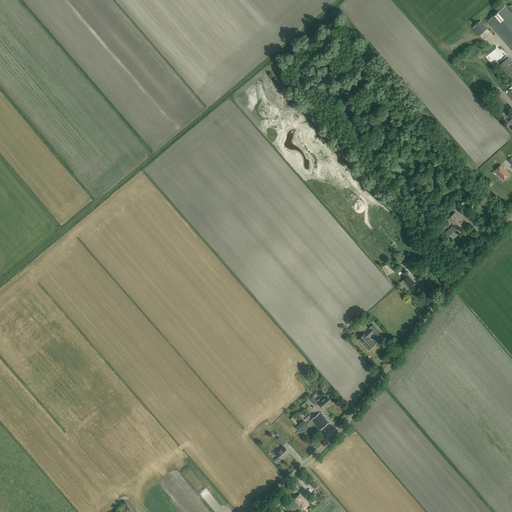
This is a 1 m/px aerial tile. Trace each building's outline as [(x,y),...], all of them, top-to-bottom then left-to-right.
[(488,22),(511,50),(511,14),(505,7),(488,22)] [(487,29),(481,21),(473,28),(480,36),(487,29)] [(487,33),(482,36),(485,41),(490,38),(487,33)] [(499,52),(500,56),(496,57),(498,61),(505,58),(503,51),(499,52)] [(511,82),(511,65),(507,59),(498,67),(511,82)] [(506,100),(500,104),(505,110),(510,106),(506,100)] [(503,180),(509,174),(501,165),(495,171),(503,180)] [(453,209),(460,203),(457,199),(450,205),(453,209)] [(451,241),(468,226),(455,212),(448,219),(454,225),(444,233),(451,241)] [(411,272),(421,264),(414,255),(404,263),(411,272)] [(387,276),(395,271),(389,262),(382,268),(387,276)] [(413,294),(419,289),(408,276),(401,282),(406,289),(408,288),(413,294)] [(366,333),(365,333),(358,340),(369,351),(376,344),(369,337),(374,333),(377,337),(381,333),(373,324),(369,328),(370,329),(366,333)] [(323,409),(331,402),(326,397),(323,400),(320,397),(317,401),(313,396),(310,399),(314,404),(317,402),(323,409)] [(320,430),(328,423),(319,413),(312,419),(320,429),(320,430)] [(301,433),(308,427),(303,420),(295,427),(301,433)] [(277,439),(280,442),(282,445),(286,442),(281,436),(277,439)] [(281,459),(284,457),(289,452),(283,446),(276,453),(281,459)] [(301,511),(309,505),(300,494),(292,501),(301,511)] [(292,511),(295,509),(290,503),(285,507),(289,511),(292,511)]
